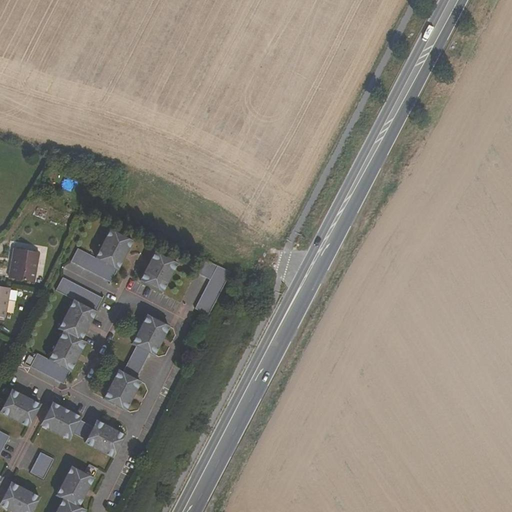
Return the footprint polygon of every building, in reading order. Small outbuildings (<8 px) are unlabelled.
[(106,269),(113,273),(129,244),(107,232),(91,261),(93,262),(100,266),(106,269)] [(4,268),(30,273),(36,243),(11,238),(4,268)] [(67,264),(73,268),(80,254),(73,251),(67,264)] [(73,268),(79,271),(86,258),(80,254),(73,268)] [(135,285),(157,297),(173,268),(150,255),(135,285)] [(91,261),(86,258),(79,271),(86,275),(93,262),(91,261)] [(86,275),(93,279),(100,266),(93,262),(86,275)] [(191,279),(198,282),(206,268),(199,265),(191,279)] [(93,279),(99,282),(106,269),(100,266),(93,279)] [(198,282),(204,286),(212,271),(206,268),(198,282)] [(106,269),(99,282),(105,286),(113,273),(106,269)] [(216,296),(226,278),(212,271),(204,286),(203,289),(216,296)] [(0,312),(3,313),(8,280),(0,278),(0,312)] [(65,283),(58,280),(51,293),(58,297),(65,283)] [(71,286),(65,283),(58,297),(64,300),(71,286)] [(68,303),(71,304),(78,290),(71,286),(64,300),(68,303)] [(213,302),(216,296),(203,289),(199,295),(213,302)] [(85,294),(78,290),(71,304),(78,308),(85,294)] [(91,297),(85,294),(78,308),(84,311),(91,297)] [(209,309),(213,302),(199,295),(196,301),(209,309)] [(98,301),(91,297),(84,311),(90,314),(98,301)] [(206,315),(209,309),(196,301),(192,308),(206,315)] [(75,343),(90,314),(84,311),(78,308),(71,304),(68,303),(53,331),(57,333),(75,343)] [(202,321),(206,315),(192,308),(189,314),(202,321)] [(130,350),(144,357),(149,360),(164,331),(142,319),(126,347),(130,350)] [(65,374),(80,345),(75,343),(57,333),(42,362),(45,363),(51,366),(58,370),(65,374)] [(144,357),(130,350),(126,356),(140,364),(144,357)] [(18,366),(24,370),(31,356),(26,353),(23,358),(18,366)] [(38,359),(31,356),(24,370),(31,373),(38,359)] [(126,356),(123,363),(137,370),(140,364),(126,356)] [(31,373),(37,377),(45,363),(42,362),(38,359),(31,373)] [(51,366),(45,363),(37,377),(44,380),(51,366)] [(123,363),(119,369),(133,377),(137,370),(123,363)] [(58,370),(51,366),(44,380),(50,384),(58,370)] [(116,375),(130,383),(133,377),(119,369),(116,375)] [(65,374),(58,370),(50,384),(57,387),(58,387),(65,374)] [(119,414),(134,386),(130,383),(116,375),(112,373),(96,402),(119,414)] [(5,392),(0,400),(0,417),(21,429),(33,407),(5,392)] [(33,427),(62,442),(65,436),(73,423),(74,420),(45,404),(33,427)] [(73,423),(65,436),(72,440),(79,426),(73,423)] [(86,430),(78,443),(77,445),(105,461),(118,439),(89,424),(86,430)] [(78,443),(86,430),(79,426),(72,440),(78,443)] [(32,454),(29,461),(43,468),(46,461),(32,454)] [(29,461),(26,467),(39,474),(43,468),(29,461)] [(89,465),(83,473),(92,479),(97,472),(89,465)] [(36,481),(39,474),(26,467),(22,474),(36,481)] [(70,509),(86,481),(62,469),(48,497),(55,501),(70,509)] [(0,487),(0,511),(1,511),(24,511),(31,499),(2,484),(0,487)] [(55,501),(48,511),(76,511),(70,509),(55,501)]
